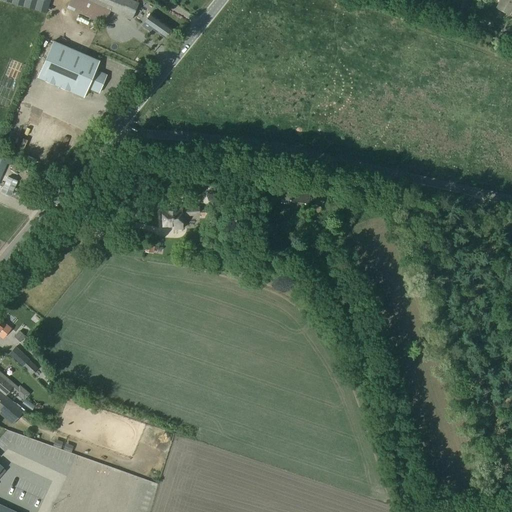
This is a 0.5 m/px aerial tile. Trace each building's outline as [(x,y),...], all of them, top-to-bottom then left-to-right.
[(3,0),(47,12),(50,0),(3,0)] [(134,0),(83,0),(110,11),(131,21),(139,2),(134,0)] [(511,0),(498,0),(494,9),(511,18),(511,0)] [(474,13),(476,7),(471,5),(468,11),(474,13)] [(149,15),(142,26),(150,30),(152,27),(166,36),(170,29),(149,15)] [(55,44),(40,81),(86,99),(90,90),(101,94),(109,76),(97,71),(101,62),(55,44)] [(0,158),(0,181),(9,162),(0,158)] [(134,162),(121,166),(123,175),(137,171),(134,162)] [(7,179),(1,192),(9,196),(15,183),(7,179)] [(278,181),(275,198),(308,204),(312,187),(278,181)] [(175,210),(162,211),(163,226),(172,225),(172,229),(183,229),(182,215),(206,215),(206,210),(199,211),(199,208),(182,208),(182,207),(175,208),(175,210)] [(0,335),(2,338),(11,328),(0,318),(0,335)] [(20,333),(15,338),(20,343),(25,338),(20,333)] [(15,347),(8,355),(31,375),(37,367),(15,347)] [(0,409),(17,424),(28,412),(17,402),(22,396),(16,391),(20,386),(1,368),(0,369),(0,409)]
